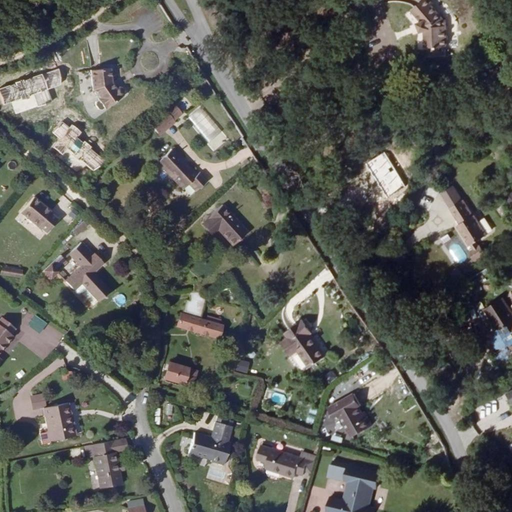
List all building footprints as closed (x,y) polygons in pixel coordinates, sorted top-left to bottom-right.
[(433,4),(429,0),(423,0),(412,10),(422,22),(418,23),(422,32),(425,30),(425,47),(430,47),(430,55),(443,55),(443,47),(446,47),(446,23),(442,23),(442,19),(431,6),(433,4)] [(85,37),(90,59),(101,56),(95,35),(85,37)] [(116,88),(112,83),(110,69),(91,71),(93,90),(99,98),(98,99),(98,100),(96,101),(95,105),(98,110),(102,110),(104,108),(105,109),(123,97),(124,94),(124,92),(124,90),(122,88),(121,88),(119,87),(117,87),(116,88)] [(258,92),(245,98),(250,108),(263,101),(258,92)] [(165,110),(149,123),(159,136),(175,122),(174,120),(181,114),(174,105),(167,112),(165,110)] [(188,184),(195,191),(207,180),(200,172),(197,175),(172,149),(158,163),(182,190),(188,184)] [(249,149),(223,160),(227,168),(252,156),(249,149)] [(451,208),(450,208),(460,225),(458,226),(470,246),(471,246),(474,250),(470,252),(475,260),(485,254),(480,245),(478,247),(475,243),(487,235),(474,215),(473,216),(463,200),(462,200),(453,185),(441,193),(451,208)] [(51,211),(34,197),(21,212),(38,227),(39,226),(47,233),(58,219),(50,212),(51,211)] [(218,229),(233,245),(247,233),(222,205),(202,224),(212,235),(218,229)] [(84,221),(70,227),(73,234),(87,228),(84,221)] [(81,243),(69,254),(81,267),(65,282),(73,290),(74,290),(74,291),(77,294),(79,294),(81,292),(86,288),(98,301),(109,292),(95,277),(91,273),(94,270),(103,263),(95,254),(93,256),(81,243)] [(44,271),(50,277),(67,262),(60,255),(44,271)] [(98,301),(86,288),(81,292),(93,305),(98,301)] [(177,326),(218,338),(222,326),(219,325),(221,320),(207,317),(206,321),(199,319),(206,298),(206,292),(189,292),(190,302),(187,301),(183,314),(181,314),(177,326)] [(511,312),(503,298),(485,309),(499,332),(495,334),(501,344),(508,340),(511,346),(511,312)] [(11,334),(15,328),(2,317),(0,319),(0,361),(1,360),(0,359),(0,351),(13,336),(11,334)] [(298,350),(310,368),(326,356),(311,334),(312,332),(303,320),(285,333),(289,338),(283,342),(291,355),(298,350)] [(188,368),(169,363),(164,378),(184,384),(192,386),(197,371),(188,369),(188,368)] [(46,407),(43,394),(30,397),(33,410),(46,407)] [(354,394),(329,408),(336,420),(341,417),(352,437),(372,425),(364,412),(362,413),(359,407),(361,406),(354,394)] [(68,403),(43,408),(48,431),(40,433),(42,444),(51,443),(50,441),(75,436),(68,403)] [(218,416),(211,438),(194,433),(189,452),(211,459),(211,461),(223,465),(230,444),(227,443),(233,421),(218,416)] [(115,452),(113,442),(113,440),(85,446),(87,458),(94,457),(100,489),(122,484),(119,471),(124,470),(123,463),(117,464),(115,452)] [(126,449),(124,440),(113,442),(115,452),(126,449)] [(305,471),(312,472),(317,456),(303,451),(301,457),(262,445),(257,459),(267,463),(266,469),(295,478),(296,473),(303,476),(305,471)] [(348,464),(332,461),(329,477),(344,480),(348,466),(348,464)] [(354,467),(348,466),(344,480),(349,481),(344,500),(332,498),(328,511),(329,511),(369,511),(371,507),(369,507),(374,487),(376,487),(379,473),(369,471),(370,470),(355,466),(354,467)] [(128,509),(127,509),(127,511),(145,511),(144,506),(142,500),(127,503),(128,509)]
